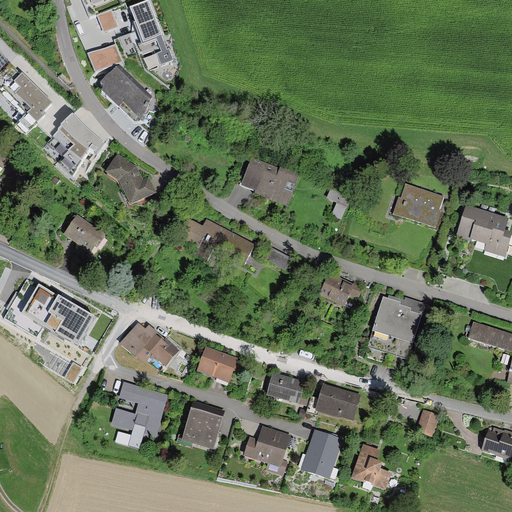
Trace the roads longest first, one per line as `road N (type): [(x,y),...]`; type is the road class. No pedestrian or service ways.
road 1 (residential): [(56,0),(91,102),(139,149),(292,244),(511,316)]
road 2 (residential): [(0,248),(246,349),(511,419)]
